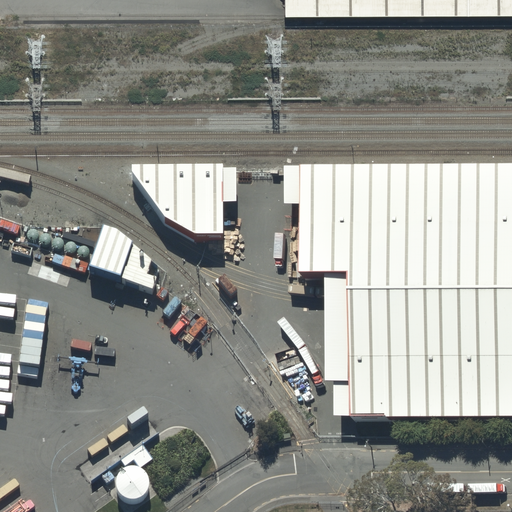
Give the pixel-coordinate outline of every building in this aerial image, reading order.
[(511,0),(284,0),(284,10),(511,8),(511,0)] [(216,161),(126,162),(125,170),(153,212),(186,231),(217,230),(216,161)] [(511,161),(278,162),(278,199),(297,199),(297,268),(333,268),(333,294),(334,411),(511,410),(511,161)] [(33,231),(32,231),(32,232),(31,232),(30,232),(29,233),(28,234),(28,235),(27,235),(27,236),(27,237),(27,238),(27,239),(27,240),(28,240),(28,241),(29,242),(30,243),(31,243),(32,243),(33,244),(34,243),(35,243),(36,243),(37,242),(38,241),(38,240),(39,240),(39,239),(39,238),(39,237),(39,236),(39,235),(38,235),(38,234),(38,233),(37,233),(36,232),(35,232),(34,232),(34,231),(33,231)] [(46,236),(45,236),(44,236),(43,236),(42,237),(41,238),(40,238),(40,239),(40,240),(40,241),(39,241),(39,242),(40,243),(40,244),(40,245),(41,246),(42,247),(43,247),(43,248),(44,248),(45,248),(46,248),(47,248),(48,248),(48,247),(49,247),(50,246),(51,246),(51,245),(51,244),(52,244),(52,243),(52,242),(52,241),(52,240),(51,240),(51,239),(51,238),(50,238),(50,237),(49,237),(49,236),(48,236),(47,236),(46,236)] [(59,240),(58,240),(57,240),(56,241),(55,241),(54,242),(53,242),(53,243),(53,244),(52,244),(52,245),(52,246),(52,247),(52,248),(53,249),(53,250),(54,250),(54,251),(55,251),(55,252),(56,252),(57,252),(58,252),(59,252),(60,252),(61,252),(62,251),(63,250),(64,250),(64,249),(64,248),(64,247),(65,247),(65,246),(64,246),(64,245),(64,244),(64,243),(63,243),(63,242),(62,241),(61,241),(60,240),(59,240)] [(71,244),(70,244),(69,244),(68,245),(67,245),(67,246),(66,246),(66,247),(65,247),(65,248),(65,249),(65,250),(65,251),(65,252),(65,253),(66,254),(67,255),(68,256),(69,256),(70,256),(71,256),(72,256),(73,256),(74,256),(74,255),(75,255),(76,254),(76,253),(77,252),(77,251),(77,250),(77,249),(76,248),(76,247),(75,246),(75,245),(74,245),(73,245),(73,244),(72,244),(71,244)] [(83,249),(82,249),(81,249),(81,250),(80,250),(80,251),(79,251),(79,252),(78,252),(78,253),(78,254),(78,255),(78,256),(78,257),(79,258),(79,259),(80,259),(80,260),(81,260),(82,261),(83,261),(84,261),(85,261),(86,261),(86,260),(87,260),(88,259),(89,258),(89,257),(90,256),(90,255),(90,254),(90,253),(89,253),(89,252),(89,251),(88,251),(88,250),(87,250),(86,249),(85,249),(84,249),(83,249)] [(256,427),(272,414),(261,400),(245,413),(256,427)] [(154,462),(143,447),(121,463),(126,469),(135,463),(141,472),(154,462)] [(140,504),(142,504),(145,501),(146,500),(147,499),(147,498),(148,496),(149,495),(149,494),(149,492),(149,491),(149,489),(149,488),(149,487),(149,485),(148,484),(148,483),(147,481),(146,480),(145,479),(144,478),(143,477),(142,476),(141,476),(140,475),(138,475),(137,474),(135,474),(134,474),(133,474),(131,474),(130,474),(128,474),(127,475),(126,475),(125,476),(123,477),(122,478),(121,479),(120,480),(120,481),(119,482),(118,484),(118,485),(117,486),(117,488),(117,489),(117,490),(117,492),(117,493),(118,495),(118,496),(119,497),(119,498),(120,500),(121,501),(122,502),(123,503),(124,503),(125,504),(127,505),(128,505),(129,506),(131,506),(132,506),(134,506),(135,506),(136,506),(138,505),(139,505),(140,504)]
